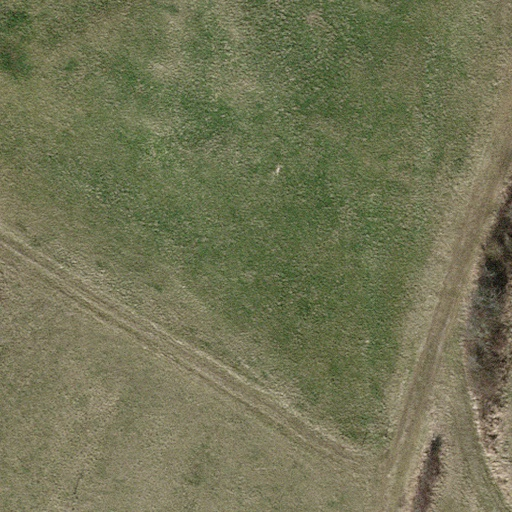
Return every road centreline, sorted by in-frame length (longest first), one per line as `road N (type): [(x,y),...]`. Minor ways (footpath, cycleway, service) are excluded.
road 1 (track): [(0,239),(401,489)]
road 2 (track): [(393,511),(511,145)]
